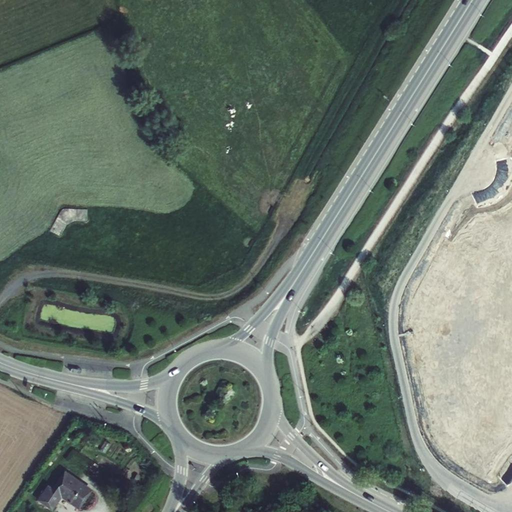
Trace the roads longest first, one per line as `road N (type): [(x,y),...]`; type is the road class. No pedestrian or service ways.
road 1 (track): [(0,301),(26,278),(53,272),(198,296),(232,292),(264,259),(298,197)]
road 2 (secondary): [(305,263),(471,0)]
road 3 (secondary): [(389,511),(319,463),(287,429),(272,396)]
road 4 (secondary): [(242,450),(274,454),(388,511)]
road 5 (secondary): [(305,263),(244,332),(216,350)]
road 6 (secondary): [(266,377),(271,336),(305,263)]
road 7 (secondary): [(181,367),(139,385),(64,381)]
